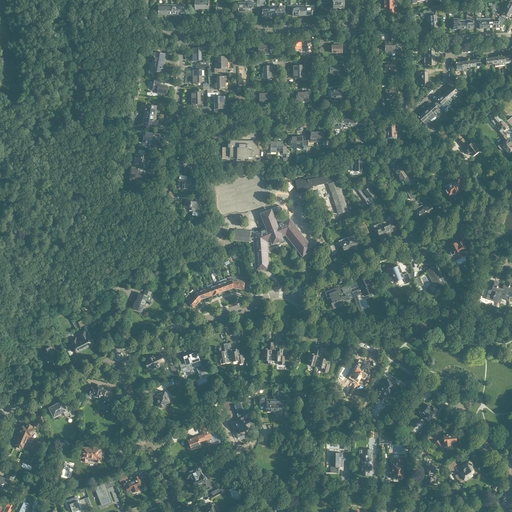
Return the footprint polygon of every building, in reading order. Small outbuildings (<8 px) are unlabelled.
[(201,0),(201,8),(208,8),(208,5),(209,5),(208,0),(201,0)] [(319,0),(320,3),(329,3),(329,0),(332,0),(332,8),(343,8),(342,0),(319,0)] [(383,0),(384,9),(389,9),(389,13),(394,13),(394,9),(394,7),(396,7),(395,0),(383,0)] [(511,0),(510,0),(510,2),(509,2),(508,4),(506,3),(501,13),(502,13),(501,16),(505,19),(507,16),(509,17),(511,10),(511,0)] [(245,2),(245,12),(251,12),(251,8),(254,8),(254,2),(245,2)] [(305,7),(306,15),(312,15),(312,11),(314,11),(314,5),(305,5),(306,7),(305,7)] [(275,8),(276,16),(282,16),(282,12),(285,12),(285,6),(279,6),(279,8),(275,8)] [(434,10),(420,13),(421,16),(426,15),(426,16),(427,22),(430,22),(437,22),(436,15),(435,15),(434,10)] [(493,21),(493,28),(499,28),(499,27),(501,27),(505,20),(500,16),(498,19),(499,20),(499,21),(493,21)] [(493,21),(493,18),(489,18),(486,18),(479,18),(479,21),(479,28),(493,28),(493,21)] [(395,50),(398,50),(399,48),(399,46),(398,45),(395,45),(395,42),(394,42),(394,34),(389,34),(389,42),(385,42),(385,48),(385,51),(395,51),(395,50)] [(300,41),(301,51),(310,51),(310,46),(307,46),(307,41),(300,41)] [(270,42),(264,42),(264,52),(264,54),(270,54),(270,52),(270,50),(273,50),(273,45),(270,45),(270,42)] [(424,45),(424,52),(434,52),(434,45),(433,45),(433,42),(424,42),(424,43),(424,45)] [(342,53),(342,46),(338,46),(338,44),(327,44),(328,48),(323,48),(323,50),(328,50),(328,52),(332,52),(332,53),(342,53)] [(152,62),(163,64),(165,53),(160,53),(150,51),(149,57),(153,57),(152,62)] [(391,65),(385,65),(385,72),(396,72),(395,61),(391,61),(391,65)] [(468,67),(467,61),(455,62),(456,71),(469,70),(468,67)] [(163,64),(152,62),(151,71),(156,72),(166,73),(166,68),(162,68),(163,64)] [(330,74),(341,75),(342,67),(337,67),(337,64),(329,64),(329,67),(330,67),(330,74)] [(191,70),(191,76),(201,76),(201,70),(203,68),(209,68),(208,65),(200,65),(196,65),(196,70),(191,70)] [(421,77),(421,79),(427,79),(427,72),(425,72),(425,69),(418,69),(418,77),(421,77)] [(156,93),(166,95),(168,86),(160,85),(161,80),(154,79),(152,90),(156,91),(156,93)] [(386,90),(386,98),(396,98),(396,84),(388,84),(388,90),(386,90)] [(341,87),(326,86),(326,90),(328,90),(328,97),(331,97),(341,97),(341,87)] [(452,86),(448,91),(452,96),(457,91),(452,86)] [(265,91),(254,91),(254,97),(259,97),(259,102),(265,102),(265,92),(265,91)] [(271,92),(265,92),(265,102),(272,102),(272,98),(275,98),(274,91),(271,91),(271,92)] [(302,91),(302,101),(308,101),(308,98),(311,98),(311,91),(302,91)] [(448,91),(442,95),(447,100),(452,96),(448,91)] [(214,96),(215,103),(225,102),(225,96),(218,96),(218,93),(207,93),(207,96),(214,96)] [(438,101),(436,103),(442,110),(443,110),(450,104),(447,100),(442,95),(437,100),(438,101)] [(200,98),(190,98),(190,105),(193,104),(193,108),(196,108),(196,109),(200,108),(200,112),(202,112),(207,111),(207,107),(204,107),(204,108),(202,108),(202,104),(200,104),(200,98)] [(225,102),(215,103),(215,108),(214,108),(214,116),(221,116),(221,109),(225,109),(225,102)] [(433,103),(428,108),(432,113),(435,116),(442,110),(436,103),(434,104),(433,103)] [(144,114),(157,116),(157,111),(156,111),(157,106),(152,105),(141,104),(141,109),(145,110),(144,114)] [(428,108),(423,112),(427,118),(429,119),(430,121),(435,116),(432,113),(428,108)] [(423,112),(418,117),(422,122),(424,123),(429,119),(427,118),(423,112)] [(157,116),(144,114),(143,119),(140,118),(139,123),(143,124),(148,125),(148,124),(158,126),(159,121),(156,120),(157,116)] [(497,115),(494,118),(498,123),(498,124),(501,128),(503,131),(508,127),(507,125),(508,124),(507,123),(506,121),(504,122),(503,120),(502,121),(497,115)] [(356,119),(356,126),(360,126),(360,129),(364,129),(364,122),(363,122),(363,119),(356,119)] [(391,123),(387,123),(387,129),(386,130),(386,139),(397,139),(396,129),(395,129),(395,125),(391,125),(391,123)] [(504,141),(497,146),(501,150),(502,150),(503,151),(504,151),(504,150),(504,151),(506,150),(508,153),(509,152),(510,153),(511,151),(511,150),(511,149),(511,142),(508,139),(505,136),(506,135),(503,131),(501,128),(498,131),(503,137),(502,138),(504,141)] [(152,138),(153,132),(145,131),(144,136),(143,136),(142,143),(146,144),(146,146),(152,147),(152,145),(157,146),(158,139),(152,138)] [(316,131),(316,141),(316,143),(322,143),(322,145),(326,145),(326,135),(323,135),(323,131),(316,131)] [(246,133),(246,137),(239,137),(239,140),(230,140),(230,144),(222,144),(222,159),(226,159),(226,161),(229,161),(229,159),(241,159),(241,161),(245,161),(245,159),(252,159),(252,157),(256,157),(256,155),(259,156),(260,148),(258,148),(258,144),(256,144),(256,137),(254,137),(254,133),(246,133)] [(459,134),(455,137),(463,147),(464,146),(467,150),(465,151),(468,154),(470,153),(473,156),(479,151),(475,146),(475,144),(474,142),(472,143),(469,139),(466,142),(459,134)] [(276,151),(277,151),(277,141),(270,141),(270,145),(266,145),(266,153),(270,153),(270,152),(276,152),(276,151)] [(286,158),(287,152),(286,152),(286,146),(283,146),(283,141),(277,141),(277,151),(277,153),(280,153),(280,154),(280,155),(281,155),(282,156),(283,156),(284,155),(285,155),(285,154),(286,154),(286,158)] [(135,154),(134,160),(139,161),(138,164),(149,165),(150,157),(135,154)] [(392,169),(396,175),(402,171),(405,169),(404,168),(405,168),(403,165),(402,165),(401,163),(400,164),(396,159),(389,159),(389,165),(392,169)] [(361,161),(351,160),(351,171),(355,172),(355,171),(362,171),(362,167),(361,167),(361,161)] [(181,170),(191,172),(192,163),(178,161),(177,167),(181,167),(181,170)] [(457,164),(453,167),(457,174),(461,171),(457,164)] [(134,183),(134,184),(139,185),(139,180),(141,181),(142,174),(137,174),(138,169),(130,168),(128,175),(129,175),(128,181),(130,181),(130,182),(134,183)] [(417,170),(408,176),(410,179),(419,173),(417,170)] [(328,184),(337,214),(347,211),(337,180),(335,171),(310,177),(310,175),(306,176),(307,178),(295,180),(298,193),(307,191),(306,187),(326,183),(328,184)] [(402,171),(396,175),(400,181),(406,177),(402,171)] [(181,189),(192,191),(194,177),(188,176),(187,181),(178,180),(177,186),(182,186),(181,189)] [(454,194),(458,191),(455,186),(457,185),(457,186),(460,185),(457,179),(454,181),(455,182),(444,189),(448,196),(449,196),(451,197),(455,195),(454,194)] [(364,191),(363,191),(359,186),(354,190),(359,195),(362,193),(363,194),(367,203),(372,200),(370,199),(374,195),(375,194),(373,192),(372,192),(368,187),(364,191)] [(188,210),(198,211),(200,202),(185,200),(184,206),(189,207),(188,210)] [(423,206),(427,214),(433,211),(432,209),(436,207),(433,202),(430,204),(429,202),(423,206)] [(427,214),(423,206),(421,203),(419,205),(421,209),(417,211),(420,218),(427,214)] [(271,210),(261,214),(266,229),(255,233),(254,231),(234,229),(233,240),(254,242),(256,270),(268,269),(266,242),(267,241),(268,242),(271,240),(272,244),(282,240),(281,237),(284,235),(286,234),(303,256),(312,248),(292,223),(293,222),(289,217),(281,219),(278,212),(282,209),(280,205),(270,209),(271,210)] [(381,222),(386,234),(393,231),(392,228),(394,227),(393,223),(387,225),(385,221),(381,222)] [(386,234),(381,222),(373,226),(375,230),(374,230),(376,233),(377,232),(379,236),(386,234)] [(450,252),(452,255),(454,254),(462,250),(463,252),(467,250),(468,251),(469,251),(470,252),(472,251),(468,244),(466,246),(465,245),(464,246),(462,243),(467,241),(462,232),(457,235),(459,238),(456,240),(457,242),(454,243),(454,242),(450,244),(451,245),(450,246),(452,250),(450,252)] [(347,237),(351,248),(357,245),(356,242),(358,242),(355,234),(347,237)] [(351,248),(347,237),(339,240),(340,243),(339,244),(341,248),(343,248),(344,250),(351,248)] [(411,282),(407,273),(402,275),(398,266),(387,270),(392,282),(403,278),(405,284),(411,282)] [(426,271),(437,290),(446,285),(435,266),(426,271)] [(422,285),(419,277),(414,279),(417,287),(422,285)] [(353,297),(354,299),(359,297),(358,295),(359,295),(358,293),(362,291),(363,296),(372,292),(367,278),(358,281),(361,288),(357,290),(356,289),(352,290),(355,296),(353,297)] [(219,281),(223,291),(228,289),(226,282),(225,282),(225,279),(219,281)] [(214,286),(216,293),(223,291),(219,281),(217,282),(218,284),(214,286)] [(499,298),(501,289),(497,287),(499,282),(494,281),(491,290),(496,291),(494,295),(493,295),(491,300),(497,302),(499,298)] [(501,289),(499,298),(505,300),(507,295),(506,295),(505,294),(507,291),(511,292),(511,290),(511,282),(510,282),(508,287),(503,285),(501,289)] [(216,293),(214,286),(207,288),(210,296),(216,293)] [(343,292),(345,294),(350,292),(351,291),(349,286),(342,289),(343,292)] [(326,291),(333,309),(338,307),(338,306),(343,304),(341,299),(340,299),(338,294),(341,293),(338,287),(326,291)] [(137,301),(136,301),(135,301),(133,308),(141,311),(145,302),(149,304),(152,298),(147,297),(148,295),(150,296),(152,291),(145,288),(144,293),(144,295),(139,293),(138,296),(138,297),(137,301)] [(202,290),(205,298),(210,296),(207,288),(202,290)] [(193,296),(192,298),(197,303),(201,299),(196,292),(194,290),(191,294),(193,296)] [(205,298),(202,290),(196,292),(201,299),(205,298)] [(197,303),(192,298),(188,294),(184,298),(188,301),(188,302),(194,308),(197,303)] [(92,345),(84,330),(78,332),(82,339),(78,341),(75,337),(70,340),(72,344),(76,353),(92,345)] [(227,343),(231,362),(238,361),(239,364),(243,363),(242,355),(240,355),(239,348),(232,349),(231,342),(227,343)] [(267,364),(272,364),(272,361),(273,342),(270,342),(269,349),(263,348),(262,361),(268,361),(267,364)] [(272,361),(280,361),(280,365),(284,365),(284,356),(282,356),(283,349),(276,349),(277,342),(273,342),(272,361)] [(231,362),(227,343),(224,344),(225,350),(221,351),(221,347),(216,348),(217,355),(218,355),(220,364),(231,362)] [(58,362),(50,347),(41,351),(49,366),(58,362)] [(308,365),(316,367),(320,348),(317,348),(315,354),(309,352),(307,360),(309,360),(308,365)] [(316,367),(323,368),(322,372),(327,373),(329,364),(326,363),(328,357),(322,356),(324,349),(320,348),(316,367)] [(196,367),(200,376),(205,374),(200,365),(199,360),(198,356),(197,357),(197,354),(196,351),(192,352),(190,353),(191,356),(194,355),(194,358),(185,361),(185,360),(178,362),(181,369),(187,366),(188,369),(195,367),(196,367)] [(151,366),(152,368),(158,366),(157,364),(158,364),(158,363),(160,362),(157,356),(155,357),(154,357),(153,356),(148,358),(149,361),(145,362),(145,364),(146,367),(147,368),(149,367),(150,367),(151,366)] [(368,370),(369,369),(360,363),(359,365),(358,364),(353,374),(352,376),(350,374),(348,378),(353,381),(355,377),(358,379),(361,376),(364,378),(369,371),(368,370)] [(170,372),(172,371),(174,374),(177,373),(174,365),(168,367),(170,372)] [(175,377),(177,384),(185,381),(182,375),(175,377)] [(384,396),(385,394),(390,397),(395,389),(393,387),(394,385),(387,380),(380,391),(381,392),(380,394),(384,396)] [(96,386),(96,388),(91,387),(91,390),(90,389),(89,393),(90,393),(90,395),(90,396),(94,396),(95,396),(96,397),(98,397),(99,397),(101,398),(102,413),(111,412),(111,406),(107,406),(107,396),(105,395),(106,391),(102,390),(102,387),(96,386)] [(169,402),(168,401),(170,401),(170,400),(169,398),(168,397),(167,397),(166,395),(167,395),(165,391),(157,394),(158,396),(155,397),(159,406),(160,407),(161,407),(163,406),(164,405),(163,404),(169,402)] [(266,411),(274,411),(274,399),(266,399),(266,395),(260,395),(259,403),(266,404),(266,411)] [(274,399),(274,411),(281,412),(281,404),(287,404),(287,397),(282,397),(282,400),(274,399)] [(431,408),(425,403),(420,400),(416,404),(422,409),(419,413),(424,417),(423,417),(427,421),(430,417),(431,419),(435,414),(434,413),(436,410),(432,407),(431,408)] [(63,411),(65,417),(70,415),(70,417),(76,416),(73,405),(68,406),(68,405),(64,407),(62,402),(50,408),(54,416),(55,415),(56,416),(58,415),(58,414),(63,411)] [(303,419),(311,419),(311,402),(303,402),(303,419)] [(237,411),(236,412),(239,420),(230,423),(233,432),(238,430),(239,432),(247,429),(244,422),(246,421),(242,410),(243,409),(241,403),(235,405),(237,411)] [(360,414),(364,408),(358,405),(355,411),(360,414)] [(44,422),(41,415),(33,419),(36,426),(44,422)] [(21,432),(28,435),(30,436),(29,438),(33,440),(34,438),(31,436),(34,429),(33,428),(33,426),(26,423),(25,425),(23,424),(20,432),(21,432)] [(197,436),(188,439),(191,448),(196,447),(197,449),(201,447),(199,440),(202,439),(207,437),(210,436),(208,429),(209,428),(207,424),(199,427),(202,434),(197,436)] [(21,432),(15,445),(17,446),(17,445),(20,447),(20,448),(22,449),(28,435),(21,432)] [(380,443),(392,444),(392,437),(389,436),(380,432),(380,443)] [(456,445),(456,442),(456,435),(448,435),(448,434),(444,435),(443,435),(443,437),(441,437),(440,438),(441,438),(438,441),(438,440),(435,443),(438,447),(441,444),(441,443),(440,441),(441,440),(443,439),(443,441),(442,443),(442,445),(444,447),(450,446),(450,445),(456,445)] [(101,448),(82,447),(81,458),(82,458),(82,462),(88,462),(88,459),(95,460),(95,462),(101,463),(101,459),(101,458),(104,458),(104,452),(102,452),(102,451),(101,451),(101,448)] [(362,469),(362,475),(372,475),(372,449),(359,449),(359,453),(362,453),(362,466),(362,469)] [(338,467),(342,467),(342,453),(335,453),(335,456),(331,456),(330,472),(338,473),(338,467)] [(399,463),(399,459),(393,459),(393,467),(392,467),(392,472),(393,472),(393,478),(402,478),(403,463),(399,463)] [(473,471),(473,470),(473,469),(471,467),(473,466),(469,461),(462,465),(465,470),(455,476),(459,482),(464,479),(464,481),(472,476),(471,474),(472,474),(472,473),(473,472),(473,471)] [(435,479),(435,472),(430,472),(430,467),(423,467),(423,479),(425,479),(425,484),(428,484),(428,485),(432,485),(432,484),(433,484),(437,484),(437,479),(435,479)] [(191,479),(192,479),(202,474),(202,472),(199,473),(197,468),(185,473),(187,478),(190,477),(191,479)] [(0,487),(7,489),(12,478),(13,479),(15,475),(8,472),(7,476),(6,479),(0,476),(0,484),(1,485),(0,487)] [(202,474),(192,479),(195,486),(205,481),(202,474)] [(125,480),(126,479),(124,475),(117,478),(119,482),(121,481),(123,487),(124,487),(126,492),(127,491),(127,492),(132,490),(131,489),(142,485),(141,483),(140,483),(139,481),(140,480),(139,477),(134,479),(134,480),(128,482),(128,481),(126,482),(125,480)] [(106,502),(107,505),(112,503),(104,484),(93,488),(95,492),(96,492),(101,504),(106,502)] [(224,491),(221,484),(207,492),(211,499),(224,491)] [(73,511),(77,511),(85,511),(85,509),(84,508),(85,507),(88,506),(84,498),(78,501),(69,504),(72,511),(73,511)] [(24,511),(29,503),(24,501),(18,511),(24,511)]
